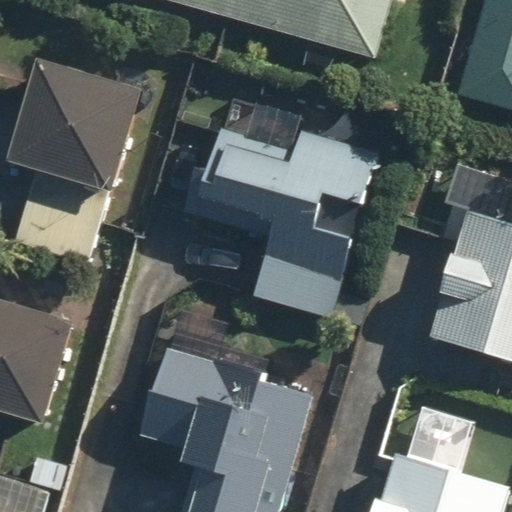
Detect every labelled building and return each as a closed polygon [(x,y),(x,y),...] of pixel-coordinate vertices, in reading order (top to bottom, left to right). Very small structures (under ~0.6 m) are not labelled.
[(135,0),(377,66),(395,0),(135,0)] [(511,0),(481,0),(453,109),(511,115),(511,0)] [(29,79),(25,107),(0,100),(0,143),(11,146),(4,173),(34,181),(17,245),(91,264),(132,97),(29,79)] [(306,235),(316,203),(361,215),(378,161),(302,137),(293,165),(212,140),(191,208),(284,236),(264,301),(330,321),(352,249),(306,235)] [(511,231),(464,217),(426,349),(511,373),(511,231)] [(0,311),(0,422),(45,435),(75,333),(0,311)] [(139,439),(178,452),(182,454),(173,481),(192,488),(183,511),(294,511),(332,405),(171,348),(139,439)] [(392,462),(376,511),(506,511),(511,499),(392,462)]
